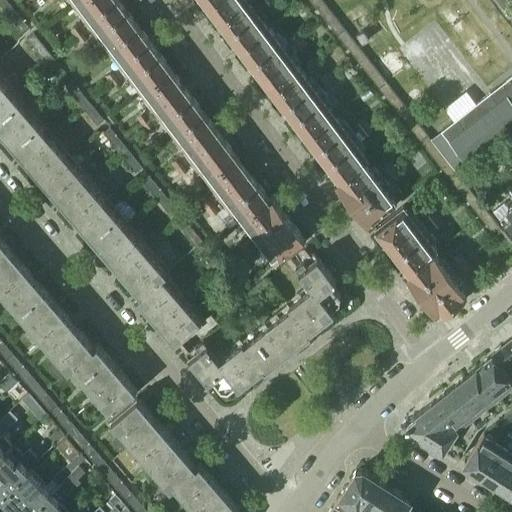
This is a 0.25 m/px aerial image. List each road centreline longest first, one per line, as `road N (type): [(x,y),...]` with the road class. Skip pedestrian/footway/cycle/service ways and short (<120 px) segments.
road 1 (residential): [(430,362),(167,0)]
road 2 (residential): [(0,188),(287,511)]
road 3 (residential): [(485,511),(355,429)]
